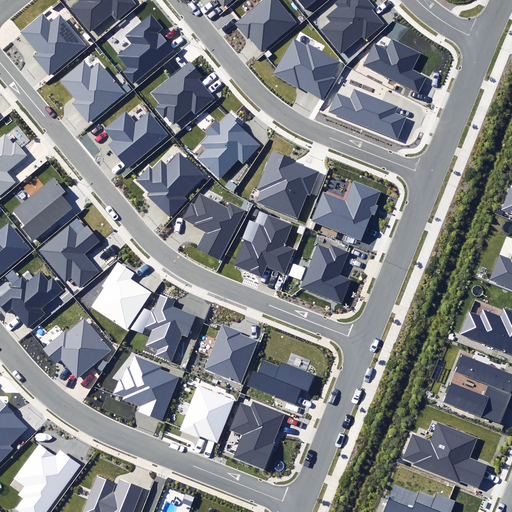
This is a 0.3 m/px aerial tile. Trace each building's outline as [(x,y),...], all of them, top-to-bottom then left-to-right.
[(72,8),(90,30),(110,14),(116,22),(137,4),(133,0),(80,0),(81,0),(72,8)] [(248,39),(250,37),(261,51),(296,22),(277,0),(264,0),(235,24),(248,39)] [(297,0),(304,8),(314,0),(297,0)] [(330,22),(320,29),(340,53),(363,35),(366,39),(383,25),(371,9),(374,7),(368,0),(337,0),(333,4),(337,8),(326,17),(330,22)] [(32,56),(49,76),(85,46),(60,15),(50,23),(43,14),(21,32),(37,52),(32,56)] [(123,72),(133,84),(174,50),(159,32),(163,28),(151,14),(125,36),(131,44),(117,56),(127,68),(123,72)] [(299,86),(323,100),(336,78),(333,76),(341,62),(308,43),(306,46),(294,38),(273,73),(298,88),(299,86)] [(374,43),(363,66),(417,93),(426,76),(412,69),(420,53),(392,39),(387,49),(374,43)] [(72,103),(88,122),(124,94),(99,63),(92,69),(85,60),(60,80),(76,100),(72,103)] [(166,117),(173,125),(192,109),(195,113),(214,98),(198,78),(201,76),(189,62),(151,93),(160,103),(155,108),(164,119),(166,117)] [(336,92),(328,112),(398,141),(407,118),(396,113),(398,107),(354,89),(351,98),(336,92)] [(109,145),(127,168),(169,134),(149,110),(135,121),(126,110),(103,129),(114,141),(109,145)] [(208,148),(198,158),(219,178),(238,158),(243,163),(261,145),(243,128),(245,126),(230,111),(219,122),(217,120),(206,132),(210,135),(202,143),(208,148)] [(0,139),(0,194),(17,182),(9,172),(28,156),(16,141),(13,144),(5,135),(0,139)] [(257,202),(297,217),(306,194),(310,195),(319,173),(295,163),(296,160),(272,151),(257,189),(261,191),(257,202)] [(146,196),(170,218),(188,200),(184,197),(205,175),(180,152),(168,165),(162,159),(152,170),(149,166),(136,180),(150,193),(146,196)] [(13,211),(24,225),(22,227),(33,240),(73,207),(62,195),(65,192),(53,178),(13,211)] [(322,191),(311,221),(362,241),(372,214),(375,215),(378,206),(375,205),(380,192),(353,181),(345,200),(322,191)] [(511,185),(502,210),(511,214),(511,217),(511,216),(511,185)] [(198,248),(219,260),(246,210),(231,202),(227,208),(200,194),(195,204),(191,202),(183,218),(194,224),(193,226),(206,233),(198,248)] [(234,265),(261,276),(265,266),(284,273),(294,249),(284,245),(292,224),(268,215),(264,225),(259,223),(252,242),(244,239),(234,265)] [(71,278),(78,286),(97,272),(83,254),(99,241),(87,225),(84,227),(78,219),(39,249),(65,283),(71,278)] [(0,273),(30,250),(9,224),(0,230),(0,273)] [(318,244),(301,288),(342,305),(353,279),(341,275),(350,252),(332,245),(330,249),(318,244)] [(499,254),(489,280),(511,288),(511,257),(511,259),(499,254)] [(91,306),(126,330),(152,293),(130,278),(134,273),(118,262),(101,286),(104,287),(91,306)] [(11,308),(27,327),(44,314),(41,309),(64,290),(54,278),(49,282),(41,272),(27,283),(22,277),(10,286),(12,288),(0,297),(0,305),(6,313),(11,308)] [(153,356),(172,363),(182,336),(188,338),(197,316),(172,306),(174,302),(161,296),(154,313),(152,312),(146,327),(153,329),(146,346),(156,350),(153,356)] [(459,334),(511,355),(511,312),(504,309),(501,317),(483,310),(481,316),(468,311),(459,334)] [(61,357),(77,376),(110,350),(85,319),(67,333),(65,331),(44,348),(43,349),(54,362),(61,357)] [(205,370),(242,384),(258,341),(241,335),(242,332),(222,325),(205,370)] [(450,382),(443,402),(501,424),(511,394),(511,371),(462,353),(455,371),(489,384),(485,395),(450,382)] [(141,406),(139,412),(163,421),(180,377),(161,370),(163,366),(134,355),(129,367),(127,367),(122,381),(120,381),(115,392),(125,396),(123,399),(141,406)] [(253,371),(247,385),(297,404),(302,390),(309,393),(316,374),(281,361),(279,367),(264,362),(260,374),(253,371)] [(199,435),(218,443),(235,400),(199,386),(180,431),(198,438),(199,435)] [(13,413),(0,399),(0,461),(12,450),(7,446),(25,427),(12,414),(13,413)] [(243,434),(233,459),(265,471),(287,414),(253,401),(251,407),(240,403),(230,429),(243,434)] [(413,433),(404,458),(414,462),(413,465),(460,483),(461,481),(478,488),(487,465),(470,458),(478,437),(437,421),(430,440),(413,433)] [(56,457),(39,445),(15,479),(25,486),(19,495),(24,499),(16,510),(18,511),(46,511),(81,464),(60,450),(56,457)] [(116,485),(97,478),(83,511),(133,511),(143,488),(120,479),(115,491),(113,491),(116,485)] [(413,509),(389,499),(383,511),(450,511),(455,502),(437,494),(434,498),(420,492),(413,509)]
